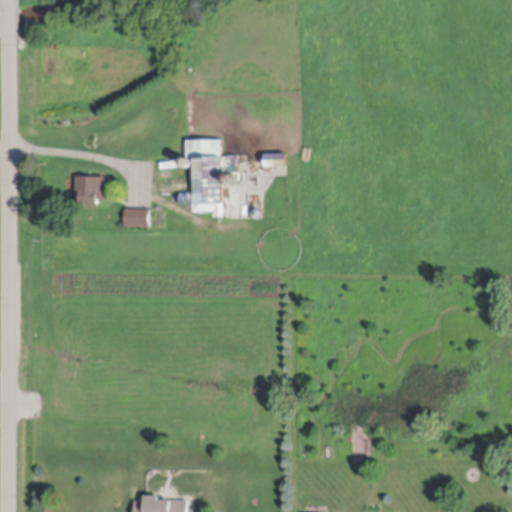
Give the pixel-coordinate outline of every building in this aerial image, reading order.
[(232,177),(225,177),(225,218),(215,218),(215,212),(194,213),(194,207),(183,207),(183,195),(197,195),(197,159),(189,160),(188,143),(223,142),(224,158),(240,157),(241,176),(237,177),(238,177),(238,178),(239,178),(239,179),(240,180),(240,181),(240,182),(239,182),(239,183),(239,184),(238,184),(238,185),(237,185),(237,186),(236,186),(235,186),(234,186),(233,186),(232,185),(231,185),(231,184),(230,184),(230,183),(230,182),(230,181),(230,180),(230,179),(230,178),(231,178),(231,177),(232,177)] [(266,156),(288,155),(288,168),(267,169),(266,156)] [(195,166),(194,166),(194,167),(194,168),(193,168),(193,169),(192,169),(191,169),(191,170),(190,170),(189,170),(188,170),(188,169),(187,169),(186,168),(185,167),(185,166),(185,165),(185,164),(185,163),(186,162),(186,161),(187,161),(188,160),(189,160),(190,160),(191,160),(192,160),(192,161),(193,161),(193,162),(194,162),(194,163),(194,164),(195,164),(195,165),(195,166)] [(85,179),(96,179),(104,179),(104,192),(104,201),(100,201),(100,207),(81,207),(82,192),(82,191),(85,191),(85,179)] [(264,214),(264,215),(264,216),(263,216),(263,217),(262,217),(262,218),(261,218),(260,218),(259,218),(258,218),(257,218),(257,217),(256,217),(256,216),(255,216),(255,215),(255,214),(255,213),(255,212),(255,211),(256,211),(256,210),(257,210),(257,209),(258,209),(259,209),(260,209),(261,209),(262,209),(262,210),(263,210),(263,211),(264,211),(264,212),(264,213),(264,214)] [(127,210),(151,210),(151,229),(127,228),(127,210)] [(478,470),(465,470),(465,484),(478,484),(478,470)] [(137,511),(137,505),(147,505),(147,500),(162,500),(162,506),(173,506),(173,503),(190,503),(190,511),(137,511)]
